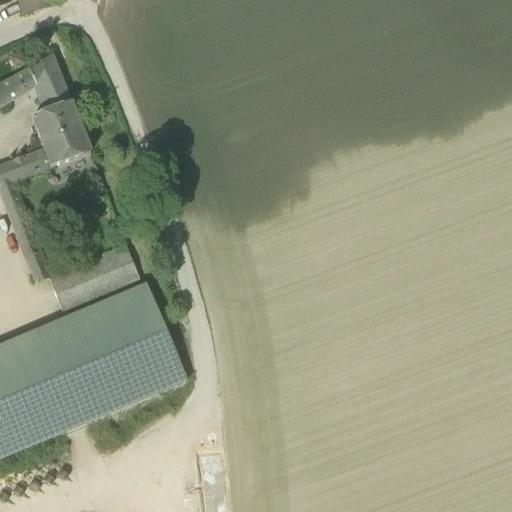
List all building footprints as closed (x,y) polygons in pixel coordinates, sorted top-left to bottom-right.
[(47,10),(43,0),(16,0),(21,18),(47,10)] [(0,110),(34,91),(44,117),(70,107),(52,59),(0,88),(0,110)] [(89,156),(70,107),(44,117),(30,122),(43,154),(50,170),(50,171),(89,156)] [(0,170),(0,189),(12,185),(50,170),(43,154),(0,170)] [(0,197),(35,287),(49,282),(49,281),(12,185),(0,189),(0,197)] [(125,249),(49,281),(49,282),(62,315),(139,282),(125,249)] [(0,349),(0,462),(183,385),(142,290),(0,349)]
